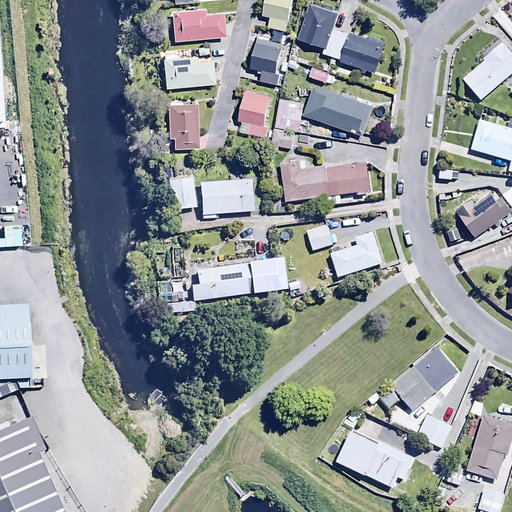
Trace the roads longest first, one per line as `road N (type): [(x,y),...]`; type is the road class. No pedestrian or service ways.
road 1 (residential): [(511,347),(444,287),(413,215),(417,103),(438,26)]
road 2 (unknown): [(0,264),(55,345),(97,465)]
road 3 (residential): [(249,0),(214,143)]
